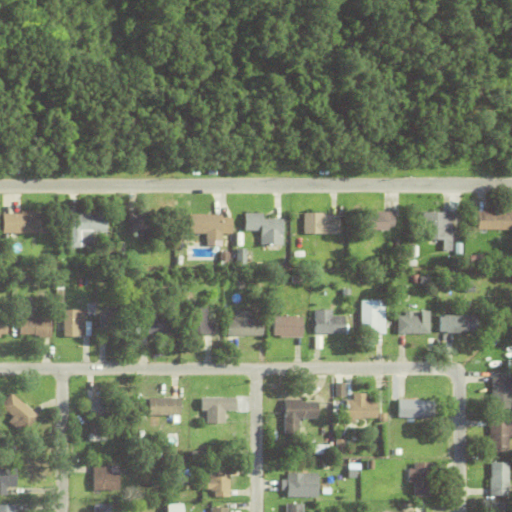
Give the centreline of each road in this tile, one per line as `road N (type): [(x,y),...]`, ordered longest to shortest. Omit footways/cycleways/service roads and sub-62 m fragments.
road 1 (residential): [(0,369),(445,369),(460,388),(460,511)]
road 2 (residential): [(0,186),(511,185)]
road 3 (residential): [(257,369),(257,511)]
road 4 (residential): [(63,369),(63,511)]
